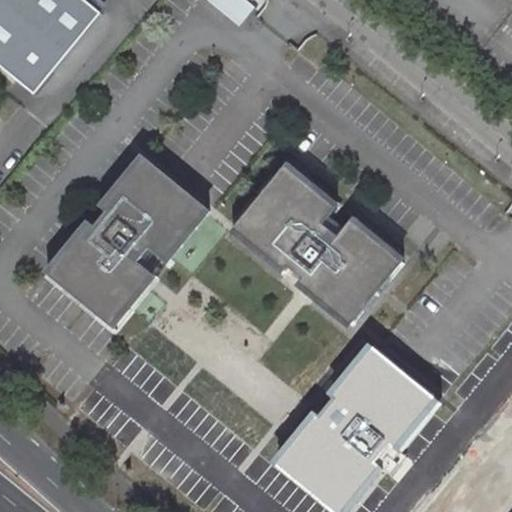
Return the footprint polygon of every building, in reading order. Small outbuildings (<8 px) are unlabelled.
[(101,17),(81,0),(0,0),(0,66),(35,96),(101,17)] [(253,10),(241,0),(211,0),(211,1),(239,26),(253,10)] [(214,211),(144,155),(102,206),(110,212),(97,228),(90,222),(49,272),(118,328),(161,275),(144,262),(158,245),(175,259),(214,211)] [(294,161),(243,223),(284,257),(287,254),(313,275),(310,278),(360,319),(411,257),(361,216),(347,231),(332,219),(345,203),(294,161)] [(446,401),(377,344),(335,395),(343,402),(330,418),(322,412),(282,462),(343,511),(355,511),(394,465),(377,452),(391,435),(408,449),(446,401)]
